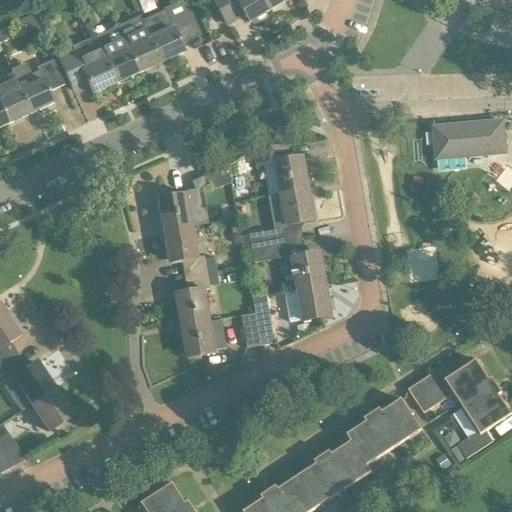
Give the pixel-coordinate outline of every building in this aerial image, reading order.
[(249,25),(270,12),(262,0),(209,0),(225,27),(243,16),(249,25)] [(262,0),(270,12),(289,0),(262,0)] [(511,0),(484,0),(483,4),(511,13),(511,0)] [(168,21),(172,32),(150,42),(160,65),(183,55),(179,46),(197,38),(185,13),(168,21)] [(138,76),(160,65),(150,42),(142,24),(121,34),(123,40),(122,41),(138,76)] [(138,76),(122,41),(110,46),(106,39),(97,44),(101,51),(100,52),(115,86),(138,76)] [(115,86),(100,52),(79,61),(75,52),(57,60),(72,92),(88,85),(93,96),(115,86)] [(15,82),(30,116),(53,106),(48,95),(63,88),(52,63),(37,70),(39,73),(31,77),(25,65),(10,72),(15,82)] [(30,116),(15,82),(0,88),(0,109),(8,126),(30,116)] [(436,161),(506,155),(503,124),(434,130),(436,161)] [(281,196),(310,191),(304,161),(293,163),(293,161),(288,162),(286,147),(254,153),(255,160),(257,169),(276,167),(281,195),(281,196)] [(194,184),(198,192),(201,190),(211,186),(207,178),(194,184)] [(310,191),(281,196),(287,228),(304,225),(304,223),(315,221),(310,191)] [(165,233),(194,228),(188,196),(171,199),(171,201),(160,203),(165,233)] [(237,220),(230,222),(233,237),(239,236),(237,220)] [(185,279),(218,273),(216,259),(206,260),(205,257),(200,258),(194,228),(165,233),(170,263),(182,261),(185,279)] [(252,250),(285,244),(282,230),(250,237),(252,250)] [(285,244),(252,250),(255,265),(287,259),(285,244)] [(298,292),(327,287),(322,257),(310,259),(310,257),(292,260),(298,292)] [(182,328),(211,323),(205,292),(211,291),(210,289),(221,287),(218,273),(185,279),(188,297),(177,299),(182,328)] [(327,287),(298,292),(284,295),(290,323),(303,321),(304,324),(321,321),(321,319),(332,317),(327,287)] [(0,369),(18,357),(8,342),(18,336),(1,310),(0,310),(0,369)] [(256,316),(261,348),(276,346),(270,314),(256,316)] [(247,351),(261,348),(256,316),(241,319),(247,351)] [(211,323),(182,328),(187,358),(199,356),(199,358),(216,355),(211,323)] [(310,326),(298,327),(299,337),(311,335),(310,326)] [(30,407),(55,391),(38,366),(28,372),(18,357),(0,369),(0,386),(3,385),(21,413),(30,407)] [(408,392),(419,409),(424,416),(455,395),(464,410),(453,416),(469,441),(458,447),(467,461),(493,444),(487,434),(511,416),(499,397),(502,395),(492,380),(489,382),(477,362),(451,379),(444,369),(408,392)] [(55,391),(30,407),(48,434),(63,424),(62,422),(71,416),(55,391)] [(369,468),(422,433),(401,401),(382,414),(380,411),(365,421),(367,424),(347,437),(351,444),(369,468)] [(1,426),(0,427),(0,452),(11,470),(25,462),(1,426)] [(373,474),(369,468),(351,444),(350,444),(351,445),(332,457),(330,454),(315,463),(317,467),(298,479),(318,510),(373,474)] [(0,475),(11,470),(0,452),(0,475)] [(444,456),(436,461),(443,472),(451,467),(444,456)] [(315,511),(318,510),(298,479),(278,492),(276,488),(261,498),(263,501),(246,511),(315,511)] [(360,484),(350,490),(355,499),(365,492),(360,484)] [(194,511),(189,503),(186,505),(173,486),(142,506),(145,511),(194,511)]
